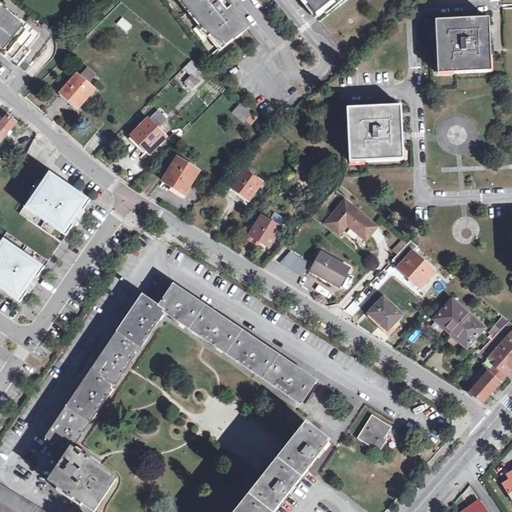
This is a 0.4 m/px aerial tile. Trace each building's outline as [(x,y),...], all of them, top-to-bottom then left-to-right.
[(42,26),(8,0),(0,0),(0,50),(19,66),(24,60),(30,65),(56,33),(44,23),(42,26)] [(247,27),(224,0),(166,0),(211,56),(247,27)] [(307,6),(320,22),(346,0),(304,0),(308,5),(307,6)] [(115,25),(128,36),(135,28),(121,17),(115,25)] [(457,76),(491,74),(489,50),(493,50),(492,31),(488,31),(487,21),(441,23),(441,40),(438,41),(440,74),(457,73),(457,76)] [(197,79),(205,71),(192,60),(184,67),(197,79)] [(93,90),(89,86),(96,78),(88,71),(81,80),(77,76),(62,93),(78,107),(93,90)] [(190,75),(182,84),(191,91),(199,82),(190,75)] [(234,111),(245,121),(254,111),(242,102),(234,111)] [(369,165),(402,162),(400,136),(403,136),(403,120),(400,120),(399,109),(352,112),(353,129),(350,129),(351,162),(368,161),(369,165)] [(0,142),(15,123),(7,116),(3,120),(0,117),(0,142)] [(149,120),(133,136),(147,150),(144,154),(147,157),(166,137),(149,120)] [(147,150),(133,136),(129,139),(144,154),(147,150)] [(164,182),(186,195),(199,171),(178,158),(164,182)] [(231,187),(250,200),(262,183),(244,170),(231,187)] [(47,175),(24,207),(66,236),(89,203),(47,175)] [(378,227),(345,201),(326,223),(340,235),(348,225),(367,240),(378,227)] [(66,236),(24,207),(20,214),(62,243),(66,236)] [(251,235),(270,247),(281,228),(262,217),(251,235)] [(7,232),(3,239),(45,268),(49,261),(7,232)] [(3,239),(0,243),(0,285),(22,301),(45,268),(3,239)] [(423,264),(425,262),(413,252),(418,247),(411,241),(392,260),(399,267),(398,268),(421,287),(434,273),(423,264)] [(397,254),(405,245),(401,241),(392,250),(397,254)] [(310,264),(290,252),(280,263),(302,277),(310,264)] [(349,270),(321,253),(309,273),(322,280),(323,278),(339,287),(349,270)] [(436,271),(425,262),(423,264),(434,273),(436,271)] [(69,493),(68,495),(71,497),(72,495),(94,510),(116,478),(89,459),(90,457),(87,455),(86,457),(71,447),(81,433),(83,434),(85,431),(83,429),(96,411),(98,412),(100,409),(98,407),(106,395),(108,397),(111,393),(108,392),(121,374),(123,375),(125,372),(123,370),(131,359),(133,360),(135,357),(133,355),(145,337),(148,338),(150,335),(148,333),(156,322),(158,323),(160,321),(158,319),(164,310),(179,320),(178,321),(181,323),(182,322),(201,335),(200,336),(203,338),(204,336),(216,344),(215,346),(217,348),(219,346),(238,359),(236,361),(239,362),(240,361),(253,369),(251,371),(254,373),(256,371),(274,384),(273,386),(275,388),(277,385),(289,394),(288,396),(290,398),(292,395),(302,403),(316,382),(173,286),(159,308),(142,296),(46,438),(68,453),(50,480),(69,493)] [(403,315),(381,295),(370,308),(372,310),(370,313),(388,330),(403,315)] [(452,332),(470,312),(455,299),(454,301),(452,300),(435,319),(442,325),(444,324),(452,332)] [(470,312),(452,332),(462,340),(461,342),(467,348),(485,328),(484,327),(486,325),(470,312)] [(490,329),(496,334),(506,322),(501,318),(490,329)] [(494,366),(506,377),(511,369),(511,323),(509,321),(478,355),(486,361),(483,364),(490,370),(494,366)] [(414,328),(408,341),(415,345),(422,332),(414,328)] [(482,403),(506,377),(494,366),(490,370),(488,373),(489,374),(471,393),(482,403)] [(372,415),(358,438),(379,452),(387,439),(385,438),(391,427),(372,415)] [(273,511),(328,443),(306,425),(237,511),(273,511)] [(511,471),(506,476),(509,481),(502,485),(511,501),(511,471)] [(48,511),(0,483),(0,511),(48,511)] [(487,511),(479,500),(461,511),(487,511)]
